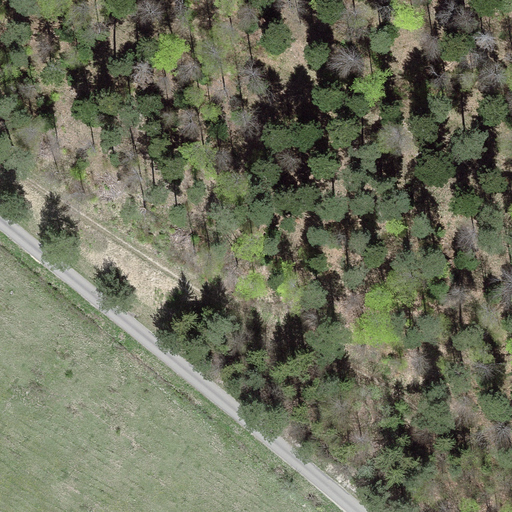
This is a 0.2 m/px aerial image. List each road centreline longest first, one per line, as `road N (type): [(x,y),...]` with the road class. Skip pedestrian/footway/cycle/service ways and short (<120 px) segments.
road 1 (track): [(361,511),(0,217)]
road 2 (track): [(511,139),(195,37)]
road 3 (track): [(511,453),(339,357)]
